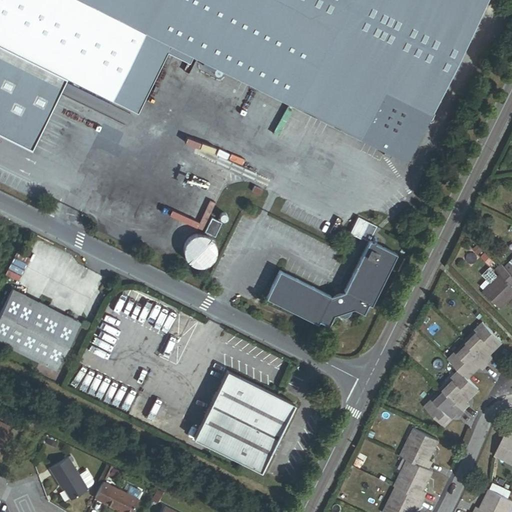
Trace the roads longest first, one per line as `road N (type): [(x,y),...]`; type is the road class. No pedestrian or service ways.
road 1 (unclassified): [(366,385),(0,206)]
road 2 (tertiary): [(366,385),(511,89)]
road 3 (unknown): [(291,185),(404,186),(479,44)]
road 4 (unknown): [(65,184),(132,140),(195,133),(253,149),(291,185)]
road 5 (unknown): [(219,313),(261,222),(291,185)]
road 6 (tertiary): [(303,511),(366,385)]
road 7 (residential): [(441,511),(490,412),(511,400)]
